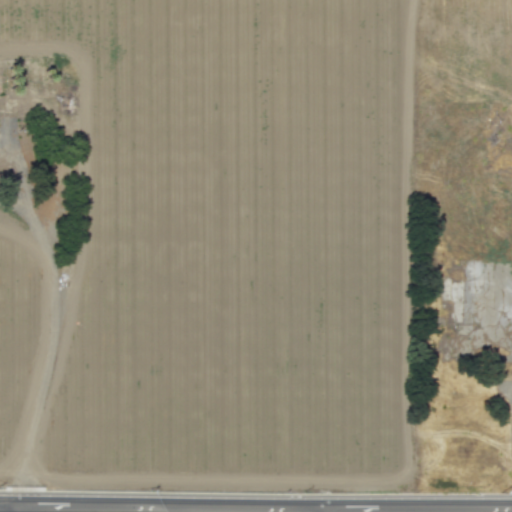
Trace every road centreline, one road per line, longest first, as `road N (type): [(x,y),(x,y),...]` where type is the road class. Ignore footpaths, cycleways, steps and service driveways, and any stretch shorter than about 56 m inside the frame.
road 1 (tertiary): [(0,506),(511,511)]
road 2 (track): [(413,0),(403,422)]
